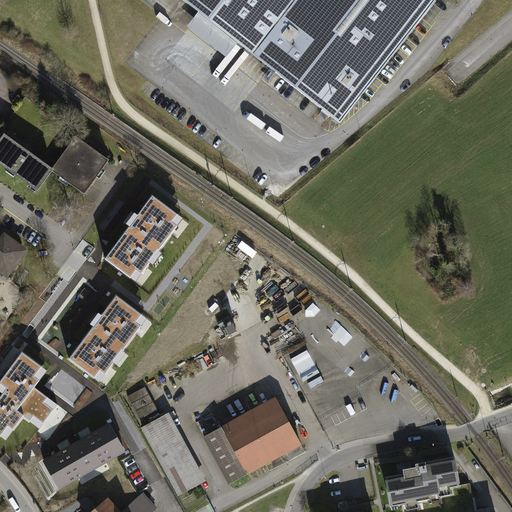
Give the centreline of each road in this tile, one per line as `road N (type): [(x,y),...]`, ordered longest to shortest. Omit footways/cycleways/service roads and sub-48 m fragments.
road 1 (track): [(489,422),(479,396),(344,264),(126,106),(113,88),(94,0)]
road 2 (residential): [(296,511),(313,476),(341,457),(458,435)]
